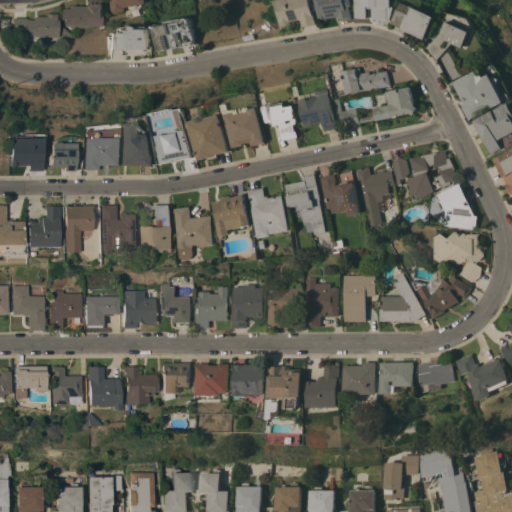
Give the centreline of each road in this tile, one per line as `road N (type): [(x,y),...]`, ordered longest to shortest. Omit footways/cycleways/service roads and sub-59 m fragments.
road 1 (residential): [(0,63),(44,75),(130,74),(352,38),(397,43),(430,72),(507,239),(500,290),(484,313),(445,339),(0,345)]
road 2 (residential): [(457,128),(161,187),(0,188)]
